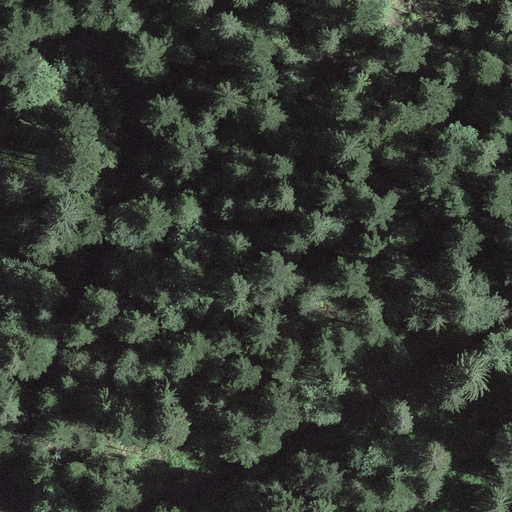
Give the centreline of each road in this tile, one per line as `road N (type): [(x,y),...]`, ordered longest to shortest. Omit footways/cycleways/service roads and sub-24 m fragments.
road 1 (track): [(0,55),(78,33),(104,45),(122,74),(132,135),(125,178),(20,423),(9,461),(16,511)]
road 2 (track): [(141,511),(258,462),(511,320)]
